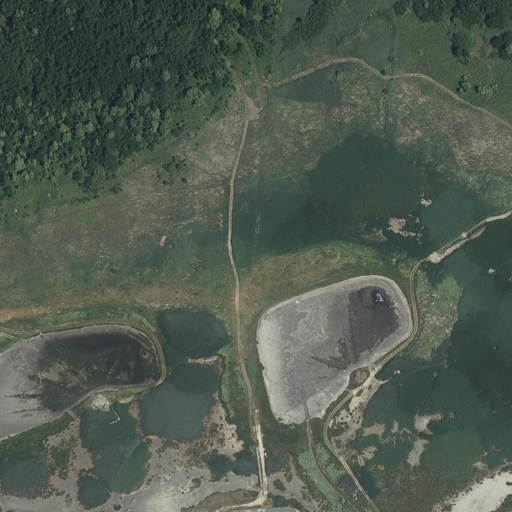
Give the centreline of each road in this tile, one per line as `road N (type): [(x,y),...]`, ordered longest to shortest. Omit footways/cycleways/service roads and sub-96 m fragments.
road 1 (track): [(221,18),(245,41),(266,113),(252,260),(264,493),(210,511)]
road 2 (track): [(221,18),(213,43),(225,81),(206,117),(104,192),(0,215)]
